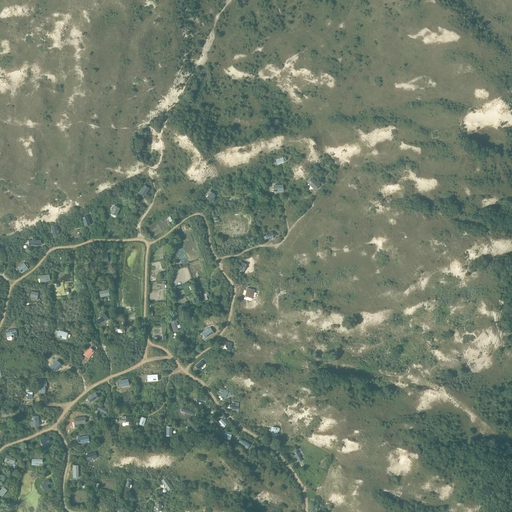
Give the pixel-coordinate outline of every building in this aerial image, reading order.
[(307,182),(315,191),(320,186),(312,178),(307,182)] [(147,194),(151,189),(148,187),(146,190),(143,188),(139,193),(143,195),(145,196),(147,194)] [(214,198),(216,196),(209,191),(208,192),(210,194),(206,198),(212,203),(215,199),(214,198)] [(111,214),(116,217),(120,208),(114,206),(111,214)] [(82,218),(85,227),(91,225),(88,216),(82,218)] [(247,264),(241,263),(240,266),(238,269),(243,272),(244,269),(246,269),(246,268),(245,267),(247,264)] [(23,264),(18,268),(21,273),(27,269),(26,267),(24,265),(23,264)] [(245,297),(253,299),(255,290),(247,288),(245,297)] [(99,291),(100,298),(110,296),(108,290),(99,291)] [(34,300),(37,300),(38,293),(31,291),(30,297),(35,298),(34,300)] [(102,316),(96,321),(98,324),(104,320),(106,321),(109,319),(103,311),(100,314),(102,316)] [(176,318),(171,319),(170,320),(174,332),(179,331),(177,326),(178,326),(177,321),(179,321),(177,317),(176,318)] [(206,330),(203,332),(206,336),(208,334),(209,336),(214,333),(210,328),(208,329),(207,329),(206,330)] [(68,333),(59,331),(57,337),(66,339),(68,333)] [(84,355),(83,356),(87,359),(88,359),(95,351),(90,347),(84,355)] [(201,360),(201,361),(195,366),(199,370),(205,364),(206,363),(207,363),(208,361),(206,360),(204,358),(203,359),(202,361),(201,360)] [(55,372),(58,368),(57,367),(60,364),(57,361),(50,368),(55,372)] [(128,379),(118,381),(119,388),(129,386),(128,379)] [(221,397),(225,399),(228,392),(219,388),(216,394),(221,397)] [(88,399),(91,403),(99,398),(96,394),(88,399)] [(104,414),(107,409),(104,408),(104,409),(98,406),(95,414),(96,415),(98,411),(104,414)] [(182,407),(181,411),(195,416),(197,412),(182,407)] [(220,426),(223,429),(228,424),(223,418),(219,421),(222,424),(220,426)] [(271,436),(277,437),(278,428),(273,427),(271,427),(270,432),(272,433),(271,436)] [(223,439),(228,440),(230,440),(232,433),(225,432),(223,439)] [(48,436),(40,439),(42,446),(51,442),(48,436)] [(249,446),(247,444),(248,443),(244,441),(244,442),(240,440),(238,442),(245,447),(245,448),(247,449),(249,446)] [(299,463),(302,461),(299,455),(300,455),(298,452),(297,450),(294,452),(295,454),(299,463)] [(96,452),(86,455),(87,461),(97,458),(96,452)] [(8,463),(14,464),(15,459),(10,457),(11,456),(6,455),(4,460),(8,461),(8,463)] [(161,481),(168,491),(172,488),(166,478),(161,481)] [(40,485),(44,492),(49,490),(46,485),(50,483),(48,480),(40,485)]
